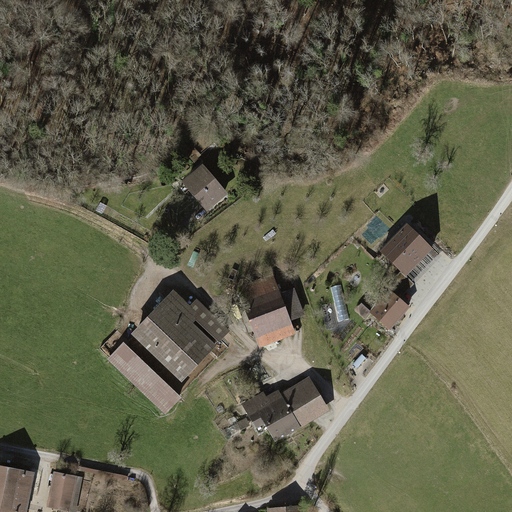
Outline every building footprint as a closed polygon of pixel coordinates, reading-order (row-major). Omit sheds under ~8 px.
[(201,162),(195,155),(191,158),(197,165),(201,162)] [(190,168),(186,164),(179,169),(182,174),(190,168)] [(203,169),(181,188),(185,193),(191,188),(208,207),(224,194),(203,169)] [(407,225),(380,252),(400,271),(388,283),(402,296),(414,284),(406,276),(432,250),(407,225)] [(440,257),(432,250),(406,276),(414,284),(440,257)] [(257,283),(240,290),(261,343),(292,332),(287,320),(295,317),(301,315),(293,292),(279,297),(271,276),(257,281),(257,283)] [(339,319),(348,317),(341,286),(332,288),(339,319)] [(391,292),(372,314),(389,329),(408,307),(391,292)] [(189,310),(173,294),(137,332),(184,377),(208,352),(186,330),(191,326),(182,317),(189,310),(219,339),(227,331),(208,313),(206,314),(195,304),(189,310)] [(357,310),(365,317),(370,312),(362,305),(357,310)] [(124,345),(110,359),(165,411),(179,397),(124,345)] [(308,380),(267,403),(274,415),(264,420),(274,437),(324,408),(308,380)] [(260,392),(257,385),(244,392),(245,394),(241,396),(243,401),(260,392)] [(262,395),(244,405),(255,425),(264,420),(274,415),(267,403),(262,395)] [(249,425),(246,419),(238,423),(241,429),(249,425)] [(0,511),(27,511),(35,472),(0,465),(0,511)] [(56,474),(53,487),(57,488),(53,506),(69,509),(75,478),(56,474)]
